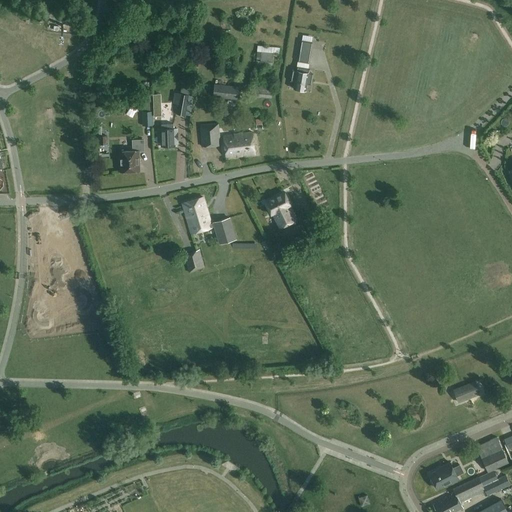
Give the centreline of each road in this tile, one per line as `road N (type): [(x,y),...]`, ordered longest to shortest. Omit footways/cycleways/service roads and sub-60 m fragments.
road 1 (residential): [(0,202),(140,194),(251,171),(421,152),(464,138)]
road 2 (residential): [(421,511),(409,485),(421,459),(511,421)]
